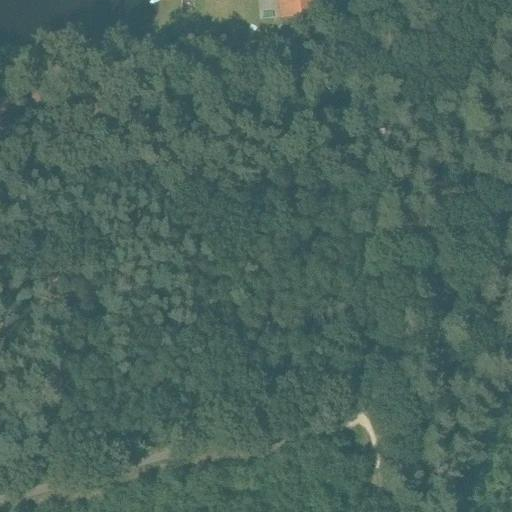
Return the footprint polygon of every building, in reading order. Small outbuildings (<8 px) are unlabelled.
[(315,0),(284,0),(287,19),(318,16),(315,0)] [(286,44),(276,59),(291,69),(301,54),(286,44)] [(233,64),(216,64),(216,75),(233,75),(233,64)] [(261,64),(243,64),(244,75),(261,75),(261,64)] [(199,65),(181,65),(181,77),(199,76),(199,65)]
